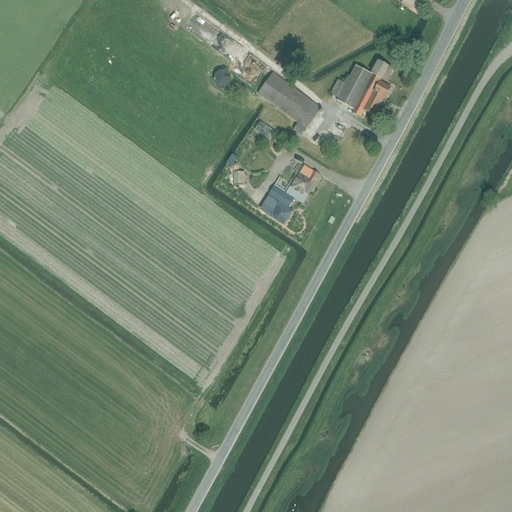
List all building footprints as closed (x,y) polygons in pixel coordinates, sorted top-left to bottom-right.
[(161,14),(167,10),(160,0),(152,0),(150,2),(156,11),(158,9),(161,14)] [(337,102),(353,110),(354,111),(352,113),(360,118),(364,111),(374,116),(383,99),(386,100),(391,88),(379,82),(380,79),(386,82),(393,70),(378,62),(378,63),(371,75),(369,73),(356,66),(346,84),(338,80),(330,95),(339,99),(337,102)] [(231,81),(231,80),(231,78),(231,77),(230,75),(229,74),(228,73),(227,72),(225,72),(224,71),(222,71),(221,71),(219,72),(218,72),(217,73),(216,74),(215,76),(214,77),(214,78),(214,80),(214,81),(214,83),(215,84),(216,85),(217,86),(218,87),(219,88),(221,88),(222,88),(223,88),(225,88),(226,88),(227,87),(228,86),(229,85),(230,84),(231,82),(231,81)] [(321,110),(279,79),(273,75),(259,95),(299,124),(294,131),(302,136),(321,110)] [(270,138),(274,132),(260,122),(256,129),(270,138)] [(318,174),(322,166),(308,158),(304,166),(318,174)] [(307,199),(320,177),(303,167),(287,194),(277,188),(282,179),(280,178),(274,187),(268,196),(269,197),(260,212),(284,227),(293,212),(289,209),(295,200),(302,204),(306,198),(307,199)] [(244,188),(244,175),(234,175),(234,187),(244,188)]
